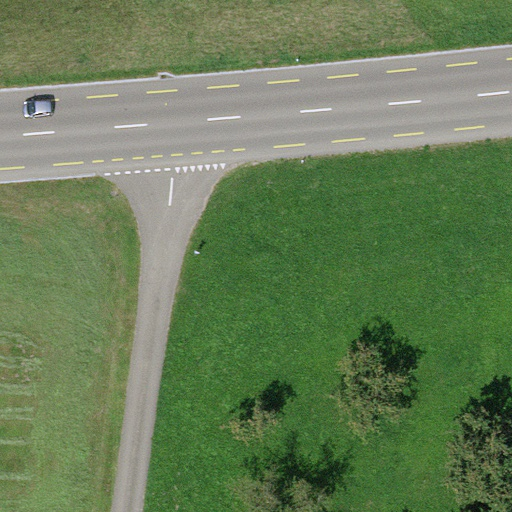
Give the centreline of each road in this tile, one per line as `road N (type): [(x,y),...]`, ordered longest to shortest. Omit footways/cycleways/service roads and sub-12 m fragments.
road 1 (primary): [(0,144),(193,130),(511,89)]
road 2 (track): [(193,130),(140,511)]
